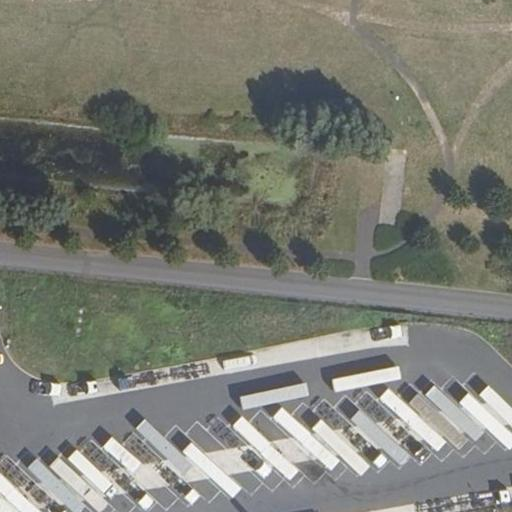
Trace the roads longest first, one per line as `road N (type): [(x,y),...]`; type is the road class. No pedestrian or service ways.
road 1 (unknown): [(0,427),(453,346),(481,356),(511,390)]
road 2 (unknown): [(278,511),(511,464)]
